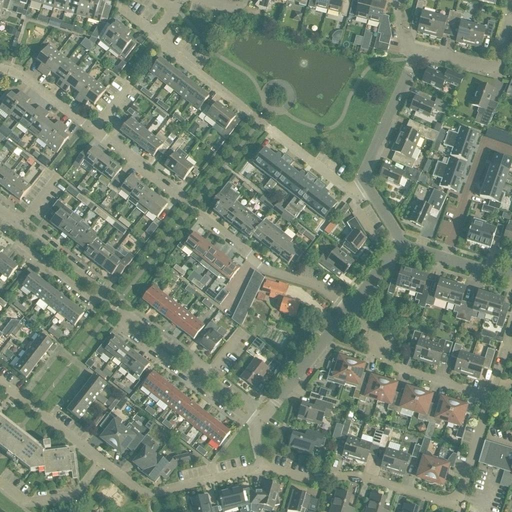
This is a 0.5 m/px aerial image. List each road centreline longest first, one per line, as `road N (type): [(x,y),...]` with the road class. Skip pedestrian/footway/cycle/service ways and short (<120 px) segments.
road 1 (residential): [(264,468),(308,478),(360,476),(457,505),(489,396)]
road 2 (residential): [(347,191),(153,36)]
road 3 (residential): [(253,260),(93,132)]
road 4 (residential): [(256,426),(125,325),(118,301)]
road 5 (residential): [(265,414),(118,301)]
road 6 (residential): [(101,464),(144,496),(264,468)]
road 7 (residential): [(489,396),(399,371),(348,308)]
road 8 (residential): [(511,152),(485,143),(445,260)]
road 9 (residential): [(360,181),(418,50)]
road 10 (residential): [(21,228),(15,239),(95,299),(118,301)]
road 11 (residential): [(418,50),(495,66),(511,16)]
road 12 (residential): [(0,383),(101,464)]
road 13 (residential): [(118,301),(21,228)]
road 14 (residential): [(101,464),(82,488),(60,497),(22,502),(0,484)]
